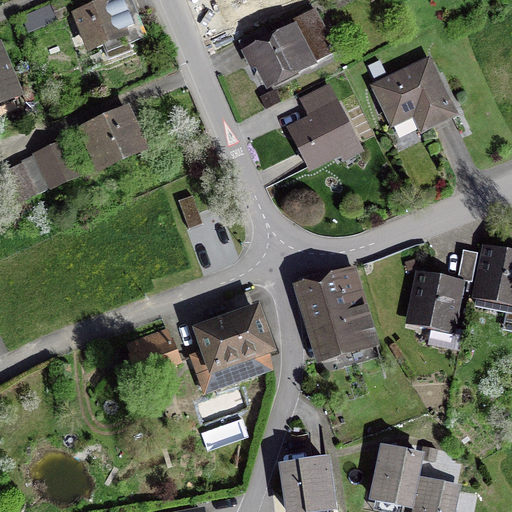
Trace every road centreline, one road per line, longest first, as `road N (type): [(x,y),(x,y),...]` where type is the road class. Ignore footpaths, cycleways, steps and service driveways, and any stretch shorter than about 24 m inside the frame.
road 1 (residential): [(282,261),(70,338),(0,373)]
road 2 (residential): [(282,261),(167,0)]
road 3 (residential): [(244,511),(290,364),(282,261)]
road 4 (residential): [(511,189),(356,250),(282,261)]
